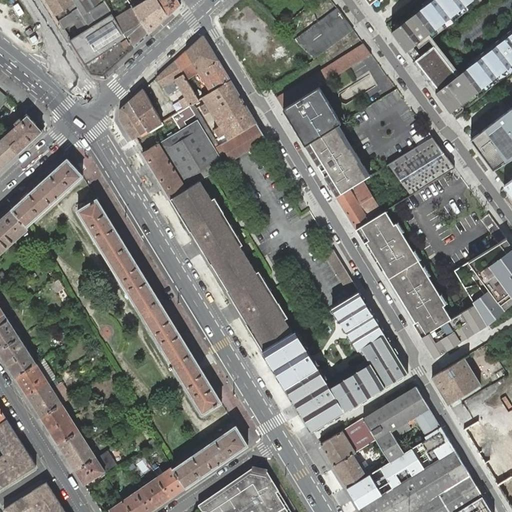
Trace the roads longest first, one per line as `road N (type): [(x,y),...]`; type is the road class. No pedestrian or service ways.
road 1 (residential): [(199,13),(504,511)]
road 2 (tertiary): [(81,121),(280,437)]
road 3 (residential): [(511,219),(348,0)]
road 4 (secondary): [(81,121),(199,13)]
road 5 (residential): [(0,379),(83,511)]
road 6 (residential): [(171,511),(280,437)]
